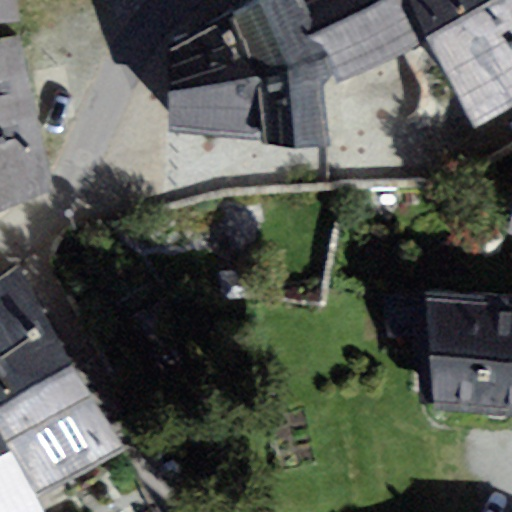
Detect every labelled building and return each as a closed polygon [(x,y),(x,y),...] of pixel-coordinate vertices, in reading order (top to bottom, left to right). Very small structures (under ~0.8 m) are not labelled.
[(13,0),(0,0),(0,23),(16,23),(13,0)] [(338,83),(426,39),(409,0),(253,0),(243,6),(169,49),(166,133),(330,148),(323,85),(332,76),(338,83)] [(511,0),(409,0),(426,39),(473,126),(511,104),(511,0)] [(0,40),(0,125),(39,119),(22,37),(0,40)] [(0,211),(54,190),(39,119),(0,125),(0,211)] [(123,452),(22,268),(0,279),(0,437),(34,500),(123,452)] [(391,337),(428,332),(425,291),(385,297),(391,337)] [(436,412),(495,415),(497,295),(425,291),(428,332),(436,412)] [(511,415),(511,295),(497,295),(495,415),(511,415)] [(0,437),(0,511),(41,511),(34,500),(0,437)]
